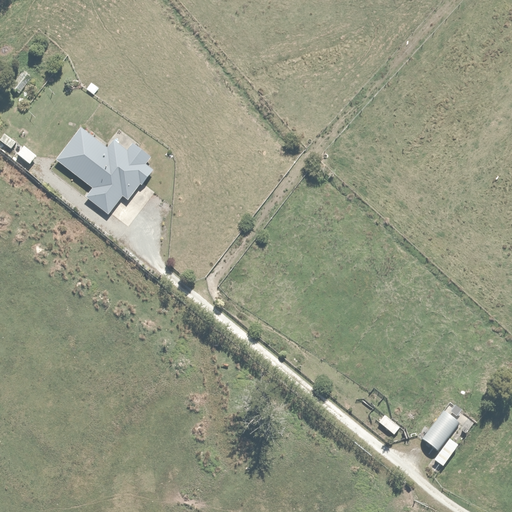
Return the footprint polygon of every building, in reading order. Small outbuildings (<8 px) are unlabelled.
[(37,77),(22,66),(7,87),(21,98),(37,77)] [(75,128),(52,161),(89,188),(80,200),(106,219),(121,197),(128,202),(151,169),(144,164),(150,156),(131,142),(124,152),(111,142),(105,150),(75,128)] [(22,144),(14,155),(28,166),(36,156),(22,144)] [(446,437),(457,423),(437,409),(416,437),(435,451),(446,437)] [(382,414),(375,423),(393,436),(400,427),(382,414)] [(457,445),(446,437),(435,451),(429,460),(440,468),(457,445)]
